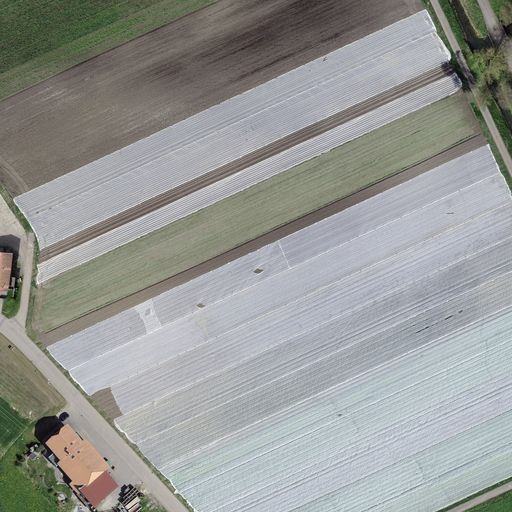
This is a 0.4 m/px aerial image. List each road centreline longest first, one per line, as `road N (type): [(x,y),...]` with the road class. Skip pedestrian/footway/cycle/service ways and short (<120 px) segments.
road 1 (unclassified): [(0,323),(179,511)]
road 2 (track): [(432,0),(511,171)]
